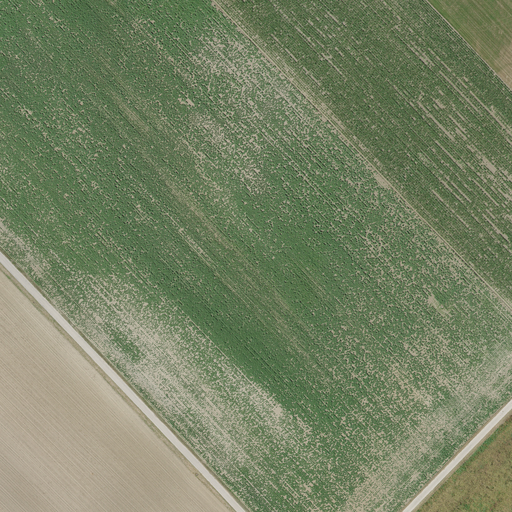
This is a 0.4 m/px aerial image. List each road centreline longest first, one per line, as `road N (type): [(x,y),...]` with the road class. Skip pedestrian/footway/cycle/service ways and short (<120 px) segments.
road 1 (track): [(0,256),(239,511)]
road 2 (track): [(405,511),(511,403)]
